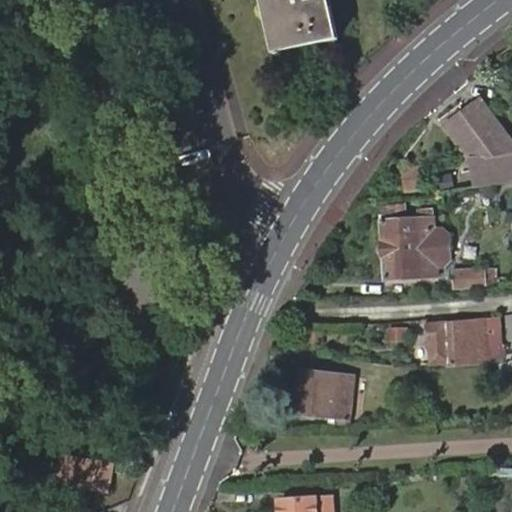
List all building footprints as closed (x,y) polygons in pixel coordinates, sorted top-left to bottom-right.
[(270,0),(282,51),(340,38),(331,0),(270,0)] [(511,136),(482,95),(447,121),(473,155),(478,184),(511,175),(511,136)] [(383,219),(387,278),(437,275),(433,215),(383,219)] [(488,268),(455,270),(456,292),(489,290),(488,268)] [(435,325),(435,363),(476,362),(475,351),(492,350),(491,322),(465,324),(465,329),(453,330),(454,325),(435,325)] [(306,370),(297,417),(328,422),(337,377),(306,370)] [(116,462),(54,451),(49,481),(111,492),(116,462)] [(282,500),(282,511),(334,511),(334,499),(282,500)]
